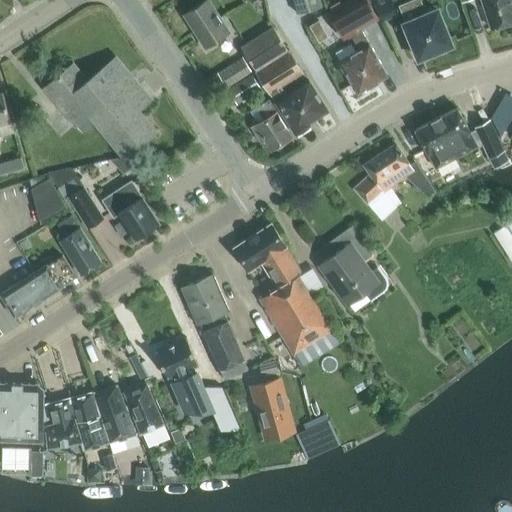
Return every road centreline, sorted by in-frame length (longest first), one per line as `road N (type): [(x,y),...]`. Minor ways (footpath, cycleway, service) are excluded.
road 1 (residential): [(0,355),(261,195)]
road 2 (residential): [(261,195),(397,104),(511,65)]
road 3 (residential): [(261,195),(121,0)]
